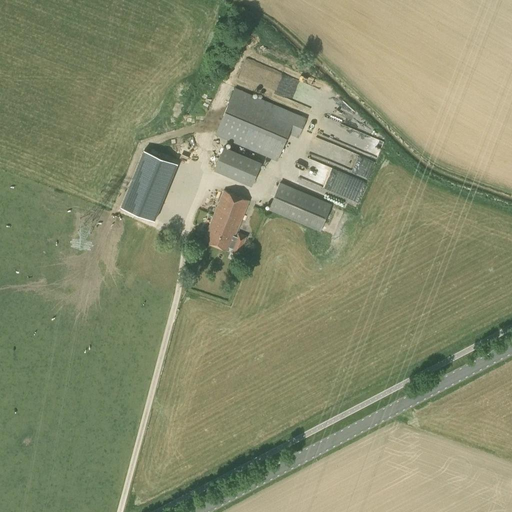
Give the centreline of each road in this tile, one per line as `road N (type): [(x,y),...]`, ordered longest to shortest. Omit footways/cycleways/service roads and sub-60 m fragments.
road 1 (secondary): [(200,511),(511,349)]
road 2 (track): [(187,256),(121,511)]
